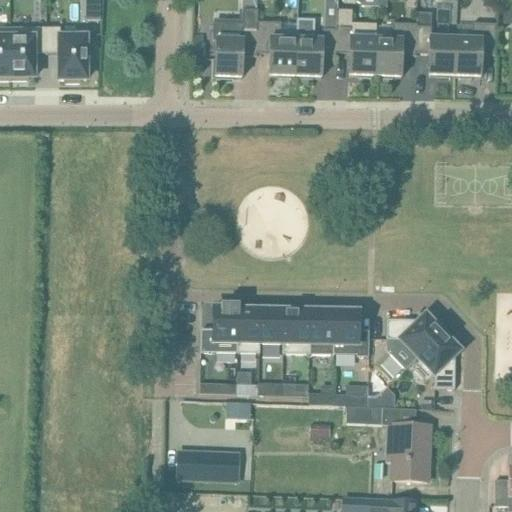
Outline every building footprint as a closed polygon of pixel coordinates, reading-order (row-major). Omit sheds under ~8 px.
[(213,25),(212,43),(216,43),(215,62),(213,62),(213,75),(214,75),(214,80),(220,80),(220,82),(233,83),(233,81),(241,81),(242,59),(256,60),(256,57),(257,24),(257,0),(243,0),(242,26),(213,25)] [(273,0),(259,0),(259,10),(273,10),(273,0)] [(377,0),(378,9),(387,9),(387,0),(377,0)] [(337,12),(336,24),(335,56),(336,56),(349,57),(348,79),(357,79),(357,81),(370,82),(370,80),(374,80),(376,42),(376,26),(351,26),(352,13),(337,12)] [(416,27),(416,29),(430,29),(430,23),(424,16),(416,15),(416,27)] [(335,56),(336,29),(336,24),(324,23),(324,32),(321,32),(321,43),(314,42),(315,22),(297,22),(296,42),(295,80),(299,80),(299,82),(312,82),(312,81),(321,81),(322,59),(336,59),(336,56),(335,56)] [(281,25),(257,24),(256,57),(269,57),(269,79),(277,79),(277,81),(290,82),(290,80),(295,80),(296,42),(280,41),(281,25)] [(416,29),(416,27),(392,26),(391,42),(376,42),(374,80),(379,80),(379,82),(392,82),(392,80),(401,81),(402,59),(416,59),(416,56),(415,56),(416,29)] [(472,80),(480,81),(481,59),(494,59),(495,27),(472,26),(471,42),(455,41),(454,80),(458,80),(458,82),(472,82),(472,80)] [(430,29),(416,29),(415,56),(416,56),(429,57),(428,79),(436,79),(436,81),(449,81),(450,79),(454,80),(455,41),(430,41),(430,29)] [(10,31),(0,30),(0,83),(10,84),(10,31)] [(10,31),(10,84),(27,83),(27,80),(32,80),(32,81),(34,81),(34,56),(47,56),(47,30),(10,31)] [(47,30),(47,56),(58,56),(59,83),(65,83),(65,86),(79,86),(79,83),(86,83),(86,70),(89,70),(89,52),(86,52),(86,35),(60,35),(60,30),(47,30)] [(200,356),(237,356),(238,309),(221,309),(221,310),(213,310),(212,332),(201,332),(200,356)] [(259,347),(261,347),(262,313),(238,312),(238,309),(237,356),(259,357),(259,347)] [(334,314),(333,359),(334,359),(334,358),(356,358),(356,360),(368,360),(368,339),(358,339),(358,315),(348,314),(345,311),(338,310),(335,314),(334,314)] [(282,357),(285,357),(286,313),(262,313),(261,347),(282,347),(282,357)] [(285,357),(309,358),(310,314),(286,313),(285,357)] [(332,359),(333,359),(334,314),(310,314),(309,358),(332,358),(332,359)] [(386,343),(386,352),(405,372),(417,361),(446,333),(445,333),(436,324),(431,324),(425,318),(416,327),(412,323),(386,322),(386,343)] [(446,333),(417,361),(434,379),(434,392),(453,393),(454,393),(455,367),(451,363),(460,354),(454,348),(454,343),(446,334),(446,333)] [(200,386),(199,397),(216,397),(216,387),(208,386),(200,386)] [(236,387),(235,398),(249,398),(250,388),(236,387)] [(264,387),(263,399),(280,399),(280,387),(264,387)] [(280,387),(280,399),(294,400),(295,388),(280,387)] [(345,398),(345,410),(347,410),(368,411),(368,399),(368,389),(345,388),(345,398)] [(319,397),(318,409),(332,409),(332,398),(332,390),(319,389),(319,397)] [(332,398),(332,409),(345,410),(345,398),(332,398)] [(431,413),(431,404),(421,403),(421,413),(431,413)] [(347,410),(346,426),(387,428),(385,466),(392,465),(391,484),(427,485),(430,429),(415,429),(415,413),(347,410)] [(309,426),(309,440),(328,440),(329,427),(309,426)] [(175,450),(174,481),(237,483),(238,453),(175,450)] [(509,501),(511,500),(511,471),(508,471),(508,483),(494,483),(494,510),(509,510),(509,501)] [(250,492),(251,480),(242,480),(241,492),(250,492)] [(341,511),(380,511),(381,502),(342,500),(341,511)]
